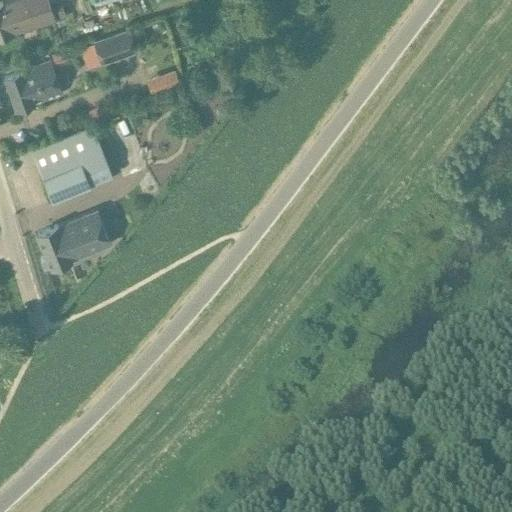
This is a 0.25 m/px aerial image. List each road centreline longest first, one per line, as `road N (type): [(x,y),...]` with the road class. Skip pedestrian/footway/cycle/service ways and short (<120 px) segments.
road 1 (unclassified): [(431,0),(173,333),(0,500)]
road 2 (unclassified): [(36,329),(0,197)]
